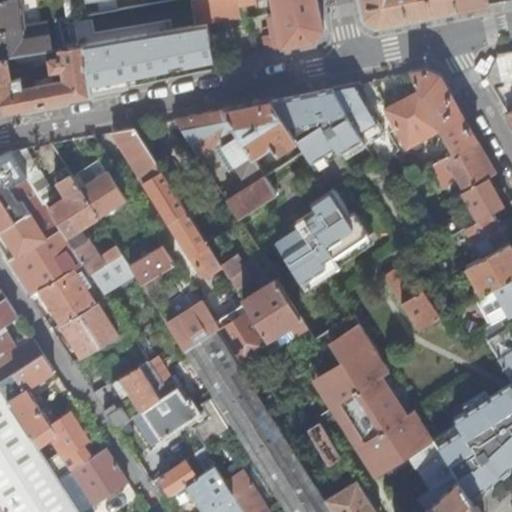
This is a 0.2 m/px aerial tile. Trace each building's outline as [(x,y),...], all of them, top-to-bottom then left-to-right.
[(0,0),(0,28),(25,25),(22,5),(29,4),(29,0),(0,0)] [(107,9),(115,8),(113,0),(95,0),(98,11),(107,9)] [(255,0),(190,0),(193,14),(194,24),(207,22),(239,16),(237,4),(255,0)] [(265,49),(283,46),(315,39),(323,26),(317,0),(271,0),(274,12),(268,14),(271,33),(262,35),(265,49)] [(406,20),(458,10),(455,0),(358,0),(362,17),(377,26),(406,20)] [(455,0),(458,10),(488,4),(487,0),(455,0)] [(53,48),(48,21),(25,25),(0,28),(0,57),(6,56),(53,48)] [(129,76),(213,59),(207,22),(194,24),(84,45),(92,94),(113,89),(131,86),(129,76)] [(0,112),(61,100),(67,99),(92,94),(84,45),(84,43),(63,47),(59,48),(60,57),(50,59),(52,71),(63,68),(64,79),(53,82),(52,78),(40,81),(39,84),(24,87),(21,78),(11,79),(6,56),(0,57),(0,112)] [(511,50),(500,52),(487,75),(507,109),(511,107),(511,50)] [(426,67),(409,71),(419,89),(436,120),(453,152),(454,153),(478,139),(440,75),(426,67)] [(377,120),(354,82),(340,85),(333,86),(359,130),(360,130),(377,120)] [(359,130),(333,86),(331,87),(358,131),(359,130)] [(309,91),(271,99),(296,137),(304,150),(311,160),(333,145),(336,150),(340,148),(361,135),(358,131),(331,87),(309,91)] [(436,120),(419,89),(385,107),(402,138),(405,136),(414,131),(436,120)] [(249,103),(224,108),(257,162),(264,157),(259,149),(271,141),(276,149),(296,137),(271,99),(249,103)] [(200,113),(176,118),(199,154),(221,140),(243,175),(259,165),(257,162),(224,108),(200,113)] [(383,131),(377,120),(360,130),(359,130),(358,131),(361,135),(365,142),(368,141),(383,131)] [(134,126),(116,130),(128,151),(144,141),(134,126)] [(116,130),(113,130),(169,219),(187,208),(176,191),(144,141),(128,151),(116,130)] [(414,131),(405,136),(409,142),(417,137),(414,131)] [(345,155),(365,142),(361,135),(340,148),(345,155)] [(493,210),(504,204),(487,175),(496,170),(488,157),(478,139),(454,153),(453,152),(432,164),(442,180),(457,171),(475,203),(444,221),(452,235),(466,226),(493,210)] [(333,145),(311,160),(316,167),(338,153),(336,150),(333,145)] [(38,171),(27,148),(12,151),(28,176),(28,177),(38,171)] [(28,176),(12,151),(10,152),(0,154),(0,231),(1,231),(4,236),(7,241),(17,255),(9,260),(31,295),(39,289),(73,268),(84,262),(73,246),(70,242),(66,236),(48,208),(45,202),(31,211),(24,200),(18,200),(11,187),(28,176)] [(109,169),(102,158),(74,175),(81,187),(109,169)] [(73,173),(69,168),(64,167),(57,172),(55,177),(58,182),(73,173)] [(81,187),(99,215),(127,198),(109,169),(81,187)] [(53,197),(38,171),(28,177),(45,202),(53,197)] [(67,195),(48,208),(66,236),(80,227),(99,215),(81,187),(74,175),(73,173),(58,182),(67,195)] [(277,193),(266,175),(228,200),(239,217),(277,193)] [(28,177),(28,176),(11,187),(18,200),(24,200),(31,211),(45,202),(28,177)] [(218,258),(224,266),(237,288),(253,278),(192,181),(176,191),(187,208),(218,258)] [(363,240),(370,235),(355,213),(350,215),(332,188),(330,189),(354,226),(363,240)] [(344,266),(343,265),(337,257),(363,240),(354,226),(330,189),(311,202),(316,209),(297,222),(301,227),(277,244),(307,290),(344,266)] [(187,208),(169,219),(206,278),(224,266),(218,258),(187,208)] [(510,240),(493,210),(466,226),(482,255),(510,240)] [(80,227),(66,236),(70,242),(73,246),(87,237),(80,227)] [(363,240),(368,248),(376,243),(370,235),(363,240)] [(87,237),(73,246),(84,262),(91,273),(95,271),(122,254),(124,253),(120,247),(118,244),(99,256),(87,237)] [(467,264),(483,293),(511,276),(511,238),(510,240),(482,255),(467,264)] [(343,265),(368,248),(363,240),(337,257),(343,265)] [(174,261),(163,243),(131,264),(142,282),(174,261)] [(124,244),(120,247),(124,253),(128,250),(124,244)] [(122,254),(95,271),(104,284),(117,276),(120,280),(133,272),(122,254)] [(385,274),(402,301),(414,294),(397,267),(385,274)] [(73,268),(39,289),(51,307),(61,323),(96,302),(73,268)] [(511,276),(483,293),(476,296),(492,324),(511,312),(511,276)] [(276,349),(309,328),(277,277),(244,298),(249,306),(274,347),(276,349)] [(420,329),(440,317),(422,290),(414,294),(402,301),(420,329)] [(461,298),(464,303),(470,300),(467,295),(461,298)] [(0,326),(19,314),(7,296),(0,300),(0,326)] [(68,333),(82,357),(119,334),(110,321),(97,301),(96,302),(61,323),(68,333)] [(274,347),(249,306),(220,324),(207,304),(203,306),(217,329),(242,368),(274,347)] [(217,329),(203,306),(195,311),(193,308),(168,323),(185,349),(217,329)] [(480,511),(473,501),(436,443),(432,436),(354,313),(328,330),(334,338),(330,341),(343,360),(324,372),(321,374),(358,431),(352,435),(378,474),(409,454),(432,489),(421,499),(428,507),(422,511),(480,511)] [(127,329),(119,316),(110,321),(119,334),(127,329)] [(335,511),(326,498),(316,483),(242,368),(217,329),(185,349),(215,397),(222,407),(235,427),(289,511),(335,511)] [(511,335),(507,329),(489,341),(511,377),(511,335)] [(0,335),(0,340),(9,335),(7,331),(0,335)] [(9,335),(0,340),(0,381),(44,353),(42,349),(33,336),(18,347),(9,335)] [(44,353),(0,381),(0,387),(32,437),(56,421),(47,408),(43,410),(28,388),(56,370),(44,353)] [(126,372),(114,353),(98,364),(109,382),(126,372)] [(159,357),(149,363),(169,393),(160,399),(143,410),(162,439),(185,423),(202,412),(192,397),(187,400),(159,357)] [(147,360),(138,366),(160,399),(169,393),(149,363),(147,360)] [(321,374),(324,372),(318,363),(310,368),(352,435),(358,431),(321,374)] [(95,392),(104,405),(122,394),(124,396),(130,392),(142,411),(143,410),(160,399),(138,366),(95,392)] [(473,501),(511,463),(511,380),(488,395),(466,409),(454,417),(456,421),(460,427),(436,443),(473,501)] [(0,506),(3,511),(7,511),(60,478),(51,465),(38,445),(32,437),(0,387),(0,506)] [(466,409),(488,395),(484,389),(462,403),(466,409)] [(195,425),(222,407),(215,397),(204,405),(206,409),(202,412),(185,423),(192,433),(197,430),(207,445),(208,445),(195,425)] [(110,415),(118,427),(131,418),(124,407),(120,406),(118,407),(116,403),(106,409),(110,415)] [(208,445),(235,427),(222,407),(195,425),(208,445)] [(143,410),(142,411),(134,416),(153,445),(162,439),(143,410)] [(51,465),(60,478),(86,461),(77,448),(90,439),(71,411),(56,421),(32,437),(38,445),(56,433),(69,454),(51,465)] [(329,463),(343,455),(321,420),(308,428),(329,463)] [(456,421),(432,436),(436,443),(460,427),(456,421)] [(86,461),(60,478),(81,511),(129,480),(107,447),(86,461)] [(204,447),(195,453),(203,466),(208,463),(212,460),(204,447)] [(173,493),(180,489),(187,484),(199,476),(187,459),(161,475),(173,493)] [(187,484),(204,511),(205,511),(234,494),(225,479),(212,460),(208,463),(211,468),(199,476),(187,484)] [(234,494),(252,482),(243,467),(225,479),(234,494)] [(159,490),(165,499),(173,493),(161,475),(159,477),(153,481),(159,490)] [(82,511),(81,511),(60,478),(7,511),(82,511)] [(366,490),(358,479),(326,498),(335,511),(379,511),(378,510),(366,490)] [(205,511),(271,511),(252,482),(234,494),(205,511)] [(369,488),(366,490),(378,510),(381,507),(369,488)] [(165,499),(167,503),(173,499),(175,501),(184,495),(180,489),(173,493),(165,499)]
